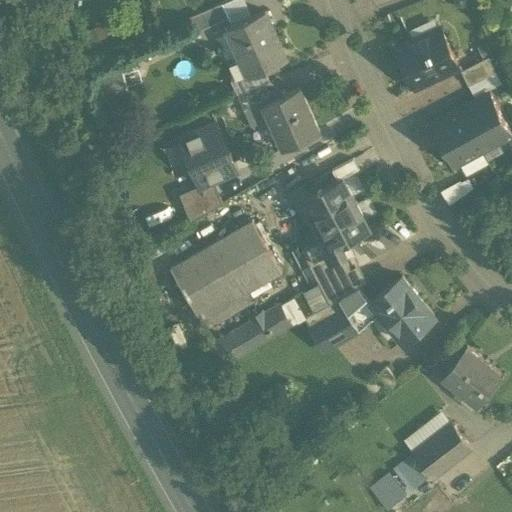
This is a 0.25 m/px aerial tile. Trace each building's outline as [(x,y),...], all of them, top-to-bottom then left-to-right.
[(222,1),(189,15),(195,29),(228,15),(222,1)] [(264,8),(227,25),(248,72),(285,55),(264,8)] [(439,22),(396,43),(415,84),(458,64),(439,22)] [(487,54),(461,68),(469,82),(495,68),(487,54)] [(268,78),(237,92),(244,105),(260,98),(262,102),(276,95),(268,78)] [(276,95),(262,102),(282,146),(319,129),(299,85),(276,95)] [(488,89),(458,106),(481,148),(511,132),(488,89)] [(458,106),(431,120),(454,162),(481,148),(458,106)] [(236,168),(215,120),(213,122),(213,123),(184,136),(183,134),(180,136),(182,140),(200,182),(201,183),(202,183),(202,182),(212,177),(233,168),(233,169),(236,168)] [(342,175),(303,196),(303,197),(304,197),(322,231),(317,233),(318,237),(323,235),(329,245),(349,235),(368,225),(342,175)] [(222,200),(212,177),(202,182),(202,183),(201,183),(200,182),(179,191),(191,218),(222,200)] [(251,216),(170,263),(200,315),(206,325),(254,298),(248,287),(281,268),(251,216)] [(349,235),(329,245),(323,235),(318,237),(302,246),(330,299),(339,294),(346,290),(337,272),(356,262),(349,235)] [(356,262),(337,272),(346,290),(366,279),(356,262)] [(401,273),(370,298),(403,338),(434,313),(401,273)] [(303,288),(292,293),(303,314),(314,308),(303,288)] [(292,293),(214,339),(226,360),(291,323),(297,319),(297,318),(303,314),(292,293)] [(330,299),(304,315),(323,347),(358,327),(339,294),(330,299)] [(500,372),(465,344),(442,372),(478,400),(500,372)] [(400,381),(385,363),(376,371),(391,389),(400,381)] [(451,419),(412,450),(431,474),(470,443),(451,419)]
